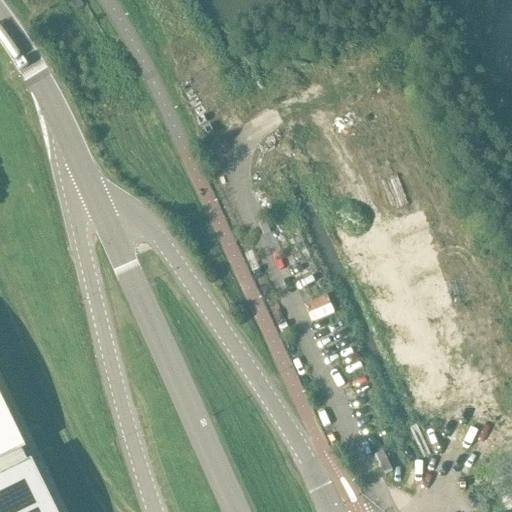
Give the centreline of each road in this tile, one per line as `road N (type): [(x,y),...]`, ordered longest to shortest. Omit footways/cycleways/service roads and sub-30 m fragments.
road 1 (unclassified): [(382,511),(233,181),(237,151),(258,126),(317,99),(462,421),(429,506)]
road 2 (unclassified): [(333,511),(278,414),(129,205),(90,193)]
road 3 (unclassified): [(235,511),(90,193)]
road 4 (unclassified): [(154,511),(78,222),(90,193)]
road 5 (unclassified): [(90,193),(37,78),(0,22)]
